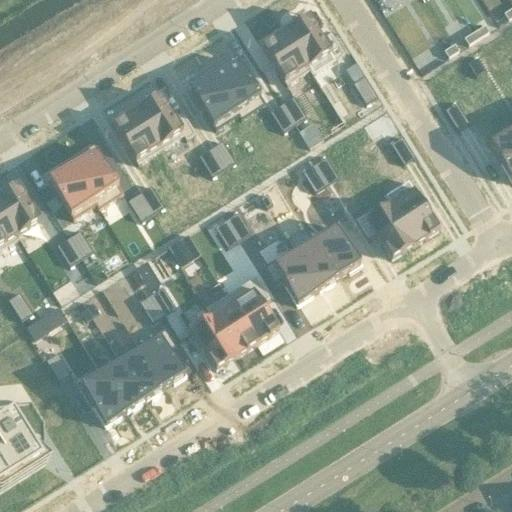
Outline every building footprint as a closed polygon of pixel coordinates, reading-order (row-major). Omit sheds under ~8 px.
[(296,22),(282,30),(310,75),(309,76),(312,80),(313,79),(344,59),(331,38),(323,43),(309,21),(299,27),(296,22)] [(484,29),(474,35),(478,42),(489,36),(484,29)] [(272,44),(262,50),(287,90),(309,76),(310,75),(282,30),(269,39),(272,44)] [(474,35),(464,42),(468,48),(478,42),(474,35)] [(454,48),(444,54),(448,61),(459,54),(454,48)] [(478,61),(467,67),(476,81),(486,75),(478,61)] [(238,65),(214,80),(239,120),(238,121),(241,125),(242,124),(265,109),(252,87),(238,65)] [(214,80),(191,95),(215,135),(235,123),(238,121),(239,120),(214,80)] [(364,80),(352,88),(365,108),(377,101),(364,80)] [(147,101),(133,110),(162,154),(181,142),(183,141),(186,145),(196,139),(182,117),(174,122),(160,100),(150,106),(147,101)] [(293,100),(281,108),(295,129),(307,122),(300,111),(293,100)] [(456,106),(444,114),(451,124),(458,135),(470,127),(463,117),(456,106)] [(281,108),(269,116),(276,126),(283,137),(295,129),(281,108)] [(123,123),(113,130),(138,169),(162,154),(133,110),(120,118),(123,123)] [(509,136),(489,149),(511,185),(511,138),(511,136),(509,136)] [(402,140),(390,148),(403,169),(415,161),(402,140)] [(222,145),(210,152),(223,174),(235,166),(229,156),(222,145)] [(210,152),(198,160),(205,171),(211,181),(223,174),(210,152)] [(96,155),(72,170),(97,209),(96,210),(98,214),(100,213),(123,198),(109,177),(96,155)] [(326,161),(314,168),(327,189),(339,182),(326,161)] [(314,168),(302,176),(315,197),(327,189),(314,168)] [(72,170),(48,185),(73,224),(96,210),(97,209),(72,170)] [(384,201),(383,201),(386,205),(387,205),(415,249),(439,234),(408,186),(384,201)] [(5,191),(0,193),(0,213),(17,240),(18,239),(41,225),(18,189),(8,196),(5,191)] [(151,190),(139,197),(152,218),(164,211),(158,200),(151,190)] [(139,197),(127,205),(134,215),(140,226),(152,218),(139,197)] [(267,198),(260,202),(266,212),(273,208),(267,198)] [(386,205),(355,224),(367,242),(374,237),(391,264),(415,249),(387,205),(386,205)] [(0,255),(19,244),(20,243),(18,239),(17,240),(0,213),(0,255)] [(238,216),(226,223),(239,244),(251,237),(238,216)] [(226,223),(214,231),(221,241),(227,252),(239,244),(226,223)] [(336,231),(315,245),(339,283),(360,270),(336,231)] [(80,234),(68,242),(81,263),(93,256),(80,234)] [(68,242),(56,250),(63,260),(69,271),(81,263),(68,242)] [(295,257),(294,257),(319,296),(339,283),(315,245),(295,257)] [(182,251),(172,257),(181,271),(191,265),(182,251)] [(292,253),(263,271),(274,289),(281,284),(297,309),(319,296),(294,257),(295,257),(293,253),(292,253)] [(256,281),(227,300),(257,348),(279,335),(262,308),(269,303),(256,281)] [(162,291),(151,298),(164,319),(176,312),(162,291)] [(19,296),(7,304),(21,325),(33,318),(26,307),(19,296)] [(151,298),(139,306),(145,316),(152,327),(164,319),(151,298)] [(206,312),(206,313),(208,317),(209,316),(237,361),(257,348),(227,300),(206,312)] [(93,307),(86,311),(93,321),(99,317),(93,307)] [(86,311),(79,316),(86,326),(93,321),(86,311)] [(196,324),(188,330),(216,374),(237,361),(209,316),(208,317),(196,324)] [(40,322),(24,333),(26,336),(32,345),(49,335),(40,322)] [(138,350),(137,351),(139,355),(140,354),(164,393),(185,380),(169,355),(177,350),(166,333),(138,350)] [(139,355),(121,366),(145,405),(164,393),(140,354),(139,355)] [(57,357),(45,364),(59,385),(71,378),(64,367),(57,357)] [(121,366),(102,379),(126,417),(145,405),(121,366)] [(102,379),(81,391),(105,430),(126,417),(102,379)] [(0,495),(44,468),(26,439),(44,428),(31,407),(0,426),(0,495)]
